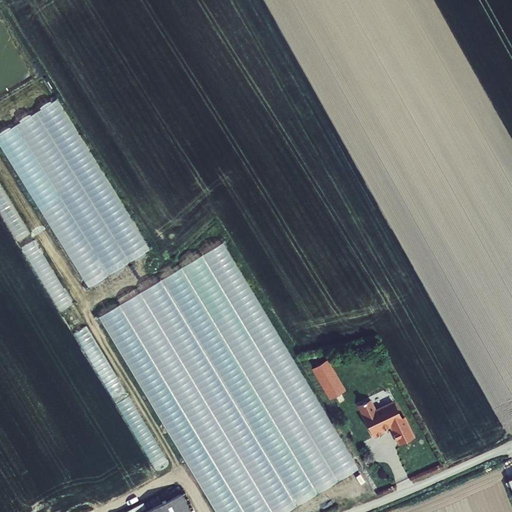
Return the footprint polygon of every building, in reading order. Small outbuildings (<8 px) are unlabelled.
[(22,242),(59,311),(72,304),(36,235),(22,242)] [(101,314),(215,511),(282,511),(357,470),(225,241),(101,314)] [(330,358),(314,367),(332,399),(348,390),(330,358)] [(131,395),(118,402),(157,471),(170,464),(131,395)] [(370,401),(359,407),(374,439),(383,434),(382,431),(390,428),(398,445),(413,439),(404,419),(401,421),(393,404),(375,412),(370,401)] [(188,511),(178,493),(140,511),(188,511)]
